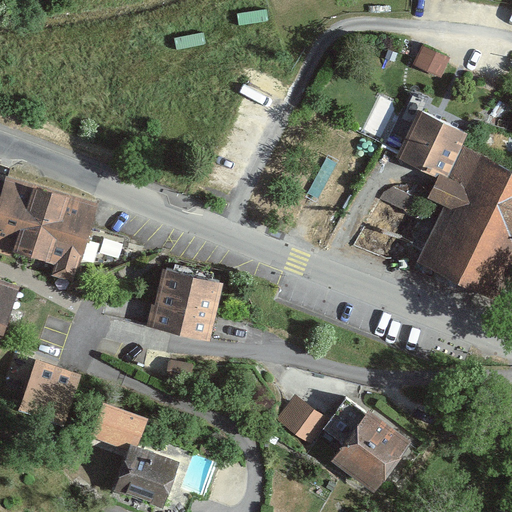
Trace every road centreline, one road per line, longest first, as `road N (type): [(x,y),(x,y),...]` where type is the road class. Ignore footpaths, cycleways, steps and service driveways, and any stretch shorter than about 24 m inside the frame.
road 1 (residential): [(511,379),(347,377),(98,324),(83,334),(83,361),(245,440),(256,487),(238,511)]
road 2 (residential): [(511,347),(0,147)]
